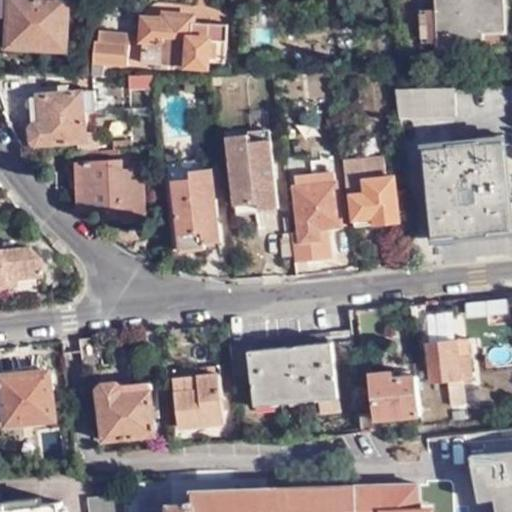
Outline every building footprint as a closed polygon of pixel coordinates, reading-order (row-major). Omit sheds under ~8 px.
[(71,26),(72,0),(0,0),(0,23),(3,23),(2,47),(66,49),(68,26),(71,26)] [(432,0),(433,10),(420,10),(421,42),(435,43),(435,51),(461,51),(462,44),(504,43),(501,0),(432,0)] [(165,17),(145,14),(142,38),(144,38),(142,61),(160,63),(160,66),(167,67),(168,62),(185,64),(184,69),(190,70),(191,65),(206,66),(207,60),(222,62),(226,24),(194,19),(194,15),(167,12),(165,17)] [(99,41),(96,73),(109,73),(112,59),(133,60),(137,30),(106,27),(104,36),(102,36),(99,41)] [(389,54),(390,32),(364,32),(364,54),(389,54)] [(145,75),(120,73),(121,87),(147,88),(145,75)] [(76,141),(77,151),(90,150),(87,110),(98,110),(97,90),(72,91),(72,84),(40,85),(40,93),(33,93),(34,122),(31,127),(32,140),(36,142),(76,141)] [(398,87),(401,116),(460,115),(457,86),(401,87),(398,87)] [(276,205),(268,137),(248,139),(248,133),(227,135),(236,203),(249,202),(250,209),(276,205)] [(435,239),(511,230),(511,201),(505,202),(499,138),(484,139),(485,145),(434,150),(438,203),(432,203),(435,239)] [(395,188),(393,173),(384,174),(382,152),(342,157),(346,192),(350,191),(353,215),(374,213),(374,221),(398,218),(397,203),(395,188)] [(119,169),(118,158),(73,160),(76,196),(91,196),(92,211),(123,208),(123,223),(145,222),(140,167),(119,169)] [(173,178),(173,186),(213,181),(212,172),(173,178)] [(292,240),(295,263),(308,262),(305,238),(341,236),(334,173),(297,177),(299,185),(295,185),(301,239),(292,240)] [(213,181),(173,186),(182,256),(206,254),(205,248),(221,247),(213,181)] [(405,202),(403,187),(395,188),(397,203),(405,202)] [(0,292),(2,292),(1,283),(41,279),(39,261),(30,251),(0,254),(0,292)] [(1,283),(2,292),(3,304),(43,300),(41,279),(1,283)] [(508,323),(505,294),(486,296),(490,324),(508,323)] [(374,335),(371,308),(357,309),(360,336),(374,335)] [(360,393),(352,326),(230,341),(235,386),(255,384),(257,405),(360,393)] [(162,357),(160,330),(140,332),(144,358),(162,357)] [(101,363),(99,336),(78,338),(81,365),(101,363)] [(471,338),(460,339),(461,355),(472,355),(471,338)] [(461,355),(460,339),(431,342),(435,381),(452,380),(455,405),(469,404),(467,378),(474,377),(472,355),(461,355)] [(38,369),(37,355),(31,355),(32,364),(21,365),(20,356),(14,357),(15,372),(2,374),(6,422),(28,420),(29,424),(52,422),(52,418),(56,417),(51,368),(38,369)] [(364,431),(382,430),(382,420),(424,414),(418,362),(401,363),(401,371),(374,375),(378,413),(363,415),(364,431)] [(225,422),(221,372),(175,376),(179,426),(225,422)] [(123,385),(118,381),(101,382),(96,389),(103,441),(155,435),(154,418),(158,417),(154,375),(149,375),(149,382),(123,385)] [(511,511),(511,444),(472,449),(481,498),(496,494),(499,511),(511,511)] [(196,492),(278,489),(277,480),(176,484),(178,507),(191,506),(192,503),(196,503),(196,492)] [(419,483),(278,489),(196,492),(196,503),(192,503),(191,506),(178,507),(173,507),(173,511),(432,511),(433,511),(420,511),(419,483)] [(91,511),(127,511),(125,493),(90,497),(91,511)] [(0,511),(62,511),(61,499),(23,503),(22,496),(0,499),(0,511)]
